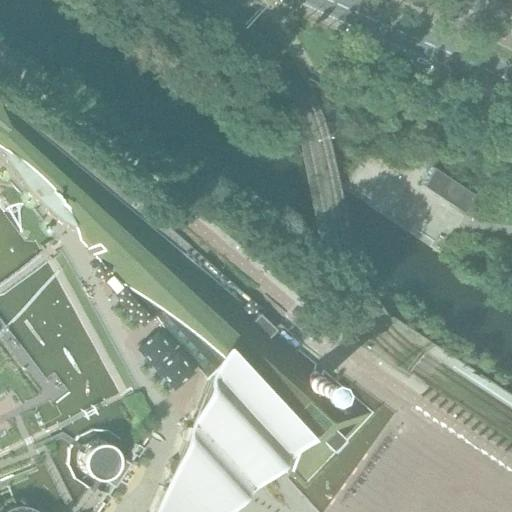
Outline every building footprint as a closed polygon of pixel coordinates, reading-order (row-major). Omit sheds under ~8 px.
[(226,511),(225,504),(207,508),(223,492),(251,467),(254,468),(258,468),(261,467),(262,466),(263,465),(264,461),(263,458),(262,457),(271,449),(292,472),(305,486),(373,414),(323,371),(319,376),(317,373),(315,371),(312,370),(316,366),(296,349),(301,343),(294,337),(215,269),(166,226),(144,207),(99,170),(53,133),(20,110),(0,95),(0,148),(5,151),(19,161),(32,172),(45,184),(55,197),(65,211),(73,226),(80,241),(89,251),(96,244),(98,246),(101,249),(93,256),(208,380),(189,427),(187,427),(184,427),(181,429),(179,432),(179,436),(181,439),(183,441),(182,445),(176,460),(174,460),(170,460),(168,462),(166,465),(166,469),(167,472),(170,474),(168,478),(154,511),(226,511)] [(472,195),(432,168),(420,185),(460,212),(472,195)] [(85,455),(84,460),(84,465),(87,470),(89,473),(92,475),(95,477),(98,478),(102,478),(103,478),(115,487),(131,463),(119,454),(118,452),(115,448),(110,445),(105,443),(100,443),(95,444),(90,446),(87,450),(86,452),(85,455)] [(134,444),(128,452),(135,456),(140,448),(134,444)] [(107,493),(102,501),(107,504),(112,497),(107,493)]
